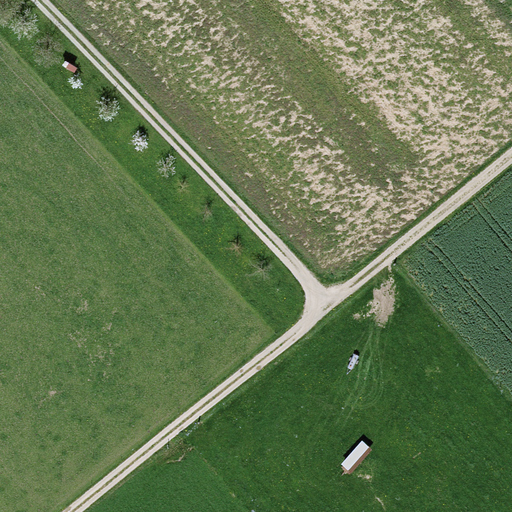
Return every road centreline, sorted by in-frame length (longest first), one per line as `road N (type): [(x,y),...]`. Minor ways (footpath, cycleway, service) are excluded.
road 1 (track): [(72,511),(511,157)]
road 2 (track): [(35,0),(327,303)]
